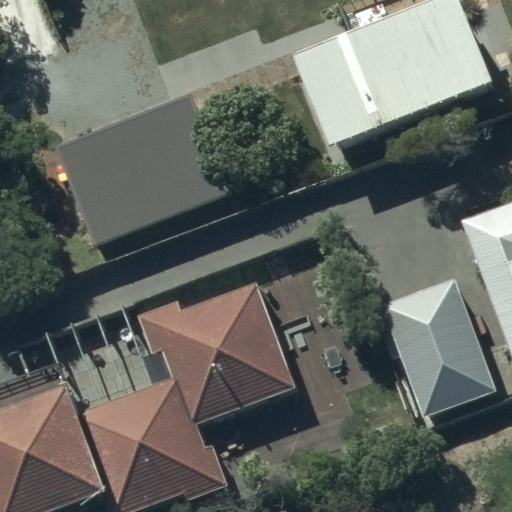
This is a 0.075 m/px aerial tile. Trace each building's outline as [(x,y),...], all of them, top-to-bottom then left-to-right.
[(295,66),(333,160),(511,87),(511,83),(484,13),(468,19),(460,0),(449,5),(447,0),(396,0),(348,19),(357,41),(295,66)] [(56,157),(95,254),(234,198),(195,101),(56,157)] [(511,206),(463,225),(511,360),(511,206)] [(383,313),(425,425),(501,397),(459,284),(383,313)] [(0,511),(85,511),(107,504),(109,511),(152,511),(186,500),(188,507),(229,493),(215,451),(205,455),(197,430),(296,396),(259,289),(145,328),(157,359),(142,365),(152,393),(84,419),(61,359),(0,382),(0,511)]
